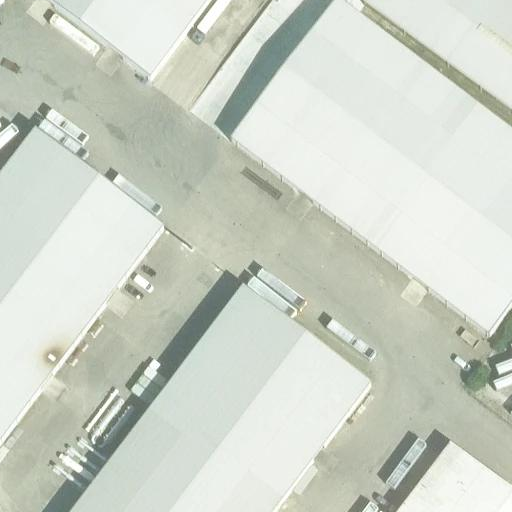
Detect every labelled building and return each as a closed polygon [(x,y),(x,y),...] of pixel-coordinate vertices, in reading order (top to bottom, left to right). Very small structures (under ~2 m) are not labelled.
[(40,0),(150,83),(212,0),(40,0)] [(511,115),(511,4),(506,0),(368,0),(363,7),(511,115)] [(511,136),(337,3),(230,144),(489,340),(511,308),(511,136)] [(0,180),(0,446),(163,231),(35,134),(0,180)] [(276,511),(371,388),(243,291),(112,464),(75,511),(276,511)] [(90,447),(41,511),(75,511),(112,464),(90,447)] [(511,511),(511,493),(449,447),(400,511),(511,511)]
